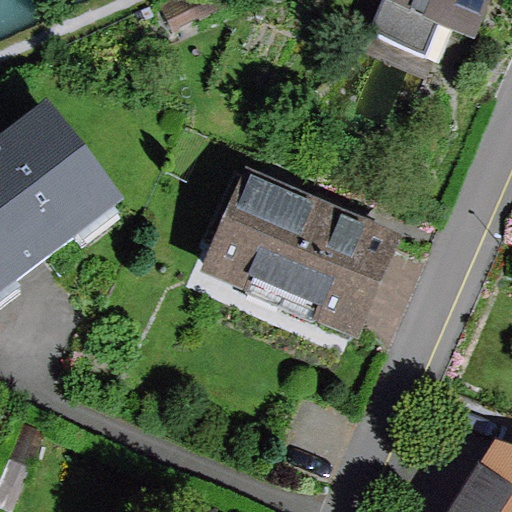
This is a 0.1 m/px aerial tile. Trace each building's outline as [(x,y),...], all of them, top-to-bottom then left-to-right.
[(227,0),(196,0),(163,14),(171,33),(231,7),(227,0)] [(477,47),(495,0),(389,0),(373,40),(424,60),(436,30),(477,47)] [(46,108),(0,143),(0,303),(123,209),(46,108)] [(404,241),(244,174),(199,282),(359,349),(404,241)] [(511,459),(496,450),(458,511),(511,511),(511,490),(506,487),(511,476),(511,459)]
